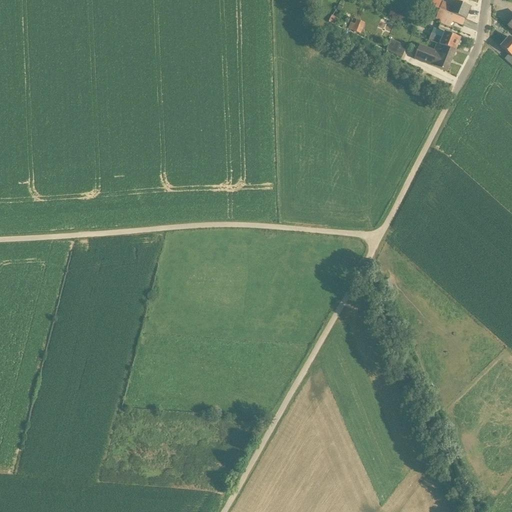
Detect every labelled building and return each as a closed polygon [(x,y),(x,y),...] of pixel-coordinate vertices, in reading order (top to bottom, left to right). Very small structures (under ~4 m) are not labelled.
[(433,0),(429,0),(427,5),(434,8),(440,11),(464,20),(466,21),(471,8),(455,2),(453,8),(433,0)] [(451,25),(452,22),(462,26),(464,20),(440,11),(438,17),(436,21),(441,23),(442,25),(449,28),(451,25)] [(336,26),(339,19),(332,16),(329,22),(336,26)] [(348,30),(361,35),(365,24),(356,21),(355,25),(351,23),(348,30)] [(460,40),(434,29),(429,42),(436,44),(440,46),(455,52),(460,40)] [(504,60),(511,67),(511,40),(509,38),(500,48),(510,56),(506,61),(504,60)] [(402,58),(406,47),(390,40),(386,52),(402,58)] [(414,59),(429,65),(447,73),(455,52),(440,46),(436,44),(433,51),(420,45),(414,59)]
